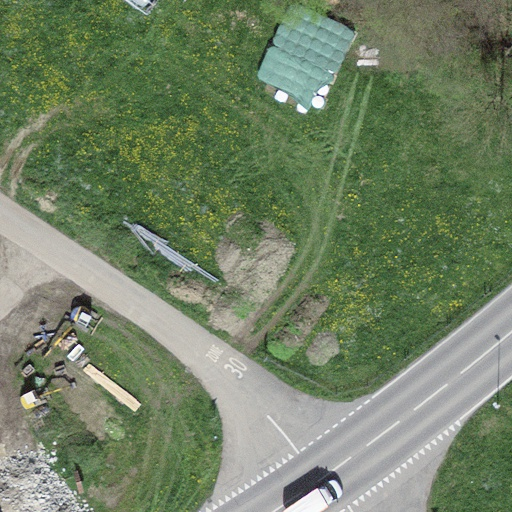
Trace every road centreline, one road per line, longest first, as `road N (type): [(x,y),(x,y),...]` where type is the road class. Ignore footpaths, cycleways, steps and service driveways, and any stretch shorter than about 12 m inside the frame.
road 1 (residential): [(0,211),(221,365),(325,479)]
road 2 (tertiary): [(511,332),(325,479)]
